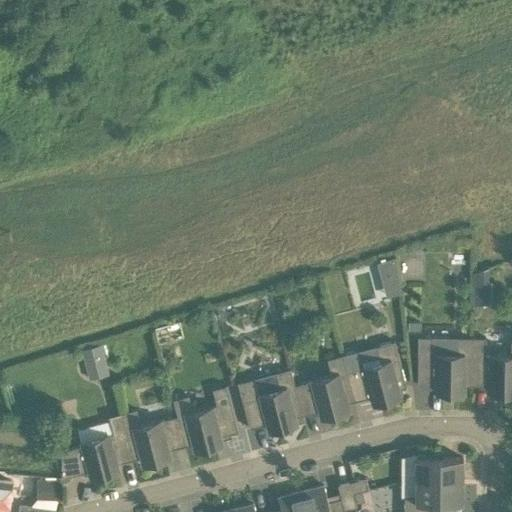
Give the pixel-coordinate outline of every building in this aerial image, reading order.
[(377,262),(381,276),(398,272),(396,257),(377,262)] [(356,306),(383,299),(374,262),(346,269),(356,306)] [(473,272),(473,285),(488,286),(489,268),(473,272)] [(420,330),(420,322),(409,322),(409,330),(420,330)] [(443,395),(457,395),(457,393),(465,393),(465,385),(471,385),(471,337),(457,337),(457,354),(436,353),(436,354),(432,354),(432,337),(418,337),(418,384),(435,385),(435,392),(443,393),(443,395)] [(489,393),(491,393),(497,393),(497,396),(511,396),(511,395),(511,394),(511,337),(511,338),(511,354),(490,354),(486,354),(486,337),(471,337),(471,385),(489,385),(489,393)] [(380,362),(379,362),(364,366),(354,351),(342,355),(355,401),(371,397),(373,404),(380,402),(381,405),(395,401),(394,399),(401,397),(399,389),(407,387),(394,341),(376,346),(380,362)] [(102,344),(81,349),(85,362),(105,357),(102,344)] [(329,419),(343,415),(342,412),(349,410),(347,403),(355,401),(342,355),(327,359),(332,375),(311,380),(295,385),(303,415),(319,410),(321,418),(328,416),(329,419)] [(269,432),(271,431),(276,430),(277,432),(291,429),(290,426),(297,424),(295,416),(303,415),(295,385),(290,368),(275,372),(280,388),(260,393),(256,377),(238,382),(250,428),(267,424),(269,432)] [(173,399),(177,416),(185,445),(193,443),(195,451),(202,449),(203,452),(216,448),(216,446),(223,444),(221,436),(238,431),(226,385),(213,389),(217,405),(213,406),(193,411),(189,395),(173,399)] [(141,457),(143,465),(171,457),(169,450),(185,445),(177,416),(161,420),(161,419),(141,425),(136,409),(119,414),(131,460),(141,457)] [(99,479),(112,475),(112,473),(119,471),(117,463),(131,460),(119,414),(109,416),(113,432),(109,433),(81,440),(82,445),(61,450),(61,478),(88,471),(91,478),(98,477),(99,479)] [(441,452),(416,451),(416,480),(463,480),(463,457),(441,457),(441,452)] [(338,485),(342,500),(344,509),(357,506),(356,503),(353,493),(362,490),(369,489),(366,477),(338,485)] [(44,480),(43,499),(57,499),(61,499),(61,480),(44,480)] [(404,511),(430,511),(430,503),(463,503),(463,480),(416,480),(416,492),(405,495),(404,511)] [(301,491),(306,511),(345,511),(344,509),(342,500),(330,502),(330,501),(328,502),(324,485),(301,491)] [(0,486),(0,511),(12,511),(15,488),(0,486)] [(365,501),(362,490),(353,493),(356,503),(365,501)] [(306,511),(301,491),(278,497),(281,511),(306,511)] [(255,511),(254,503),(231,509),(231,511),(255,511)]
